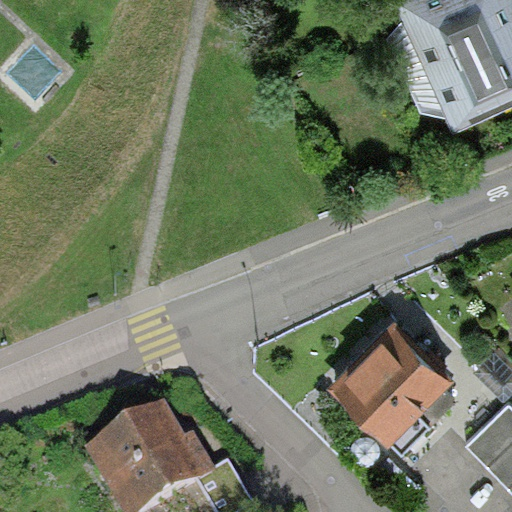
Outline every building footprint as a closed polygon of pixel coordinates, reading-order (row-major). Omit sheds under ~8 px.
[(511,107),(511,0),(392,0),(403,23),(446,118),(454,134),(511,107)] [(446,118),(403,23),(387,38),(421,114),(446,118)] [(395,323),(328,389),(387,448),(391,444),(419,417),(454,382),(395,323)] [(165,398),(84,445),(123,511),(137,511),(215,467),(192,428),(185,432),(165,398)] [(511,403),(510,402),(467,445),(511,490),(511,403)] [(430,428),(419,417),(391,444),(403,456),(430,428)] [(229,459),(215,467),(137,511),(234,511),(254,501),(229,459)]
